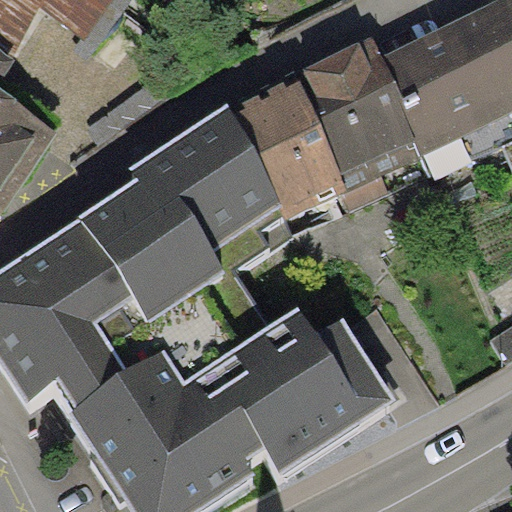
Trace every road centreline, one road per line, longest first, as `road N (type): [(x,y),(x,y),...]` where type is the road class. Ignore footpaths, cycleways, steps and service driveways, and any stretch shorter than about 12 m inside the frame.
road 1 (residential): [(0,249),(178,116),(403,0)]
road 2 (tertiary): [(372,511),(493,440)]
